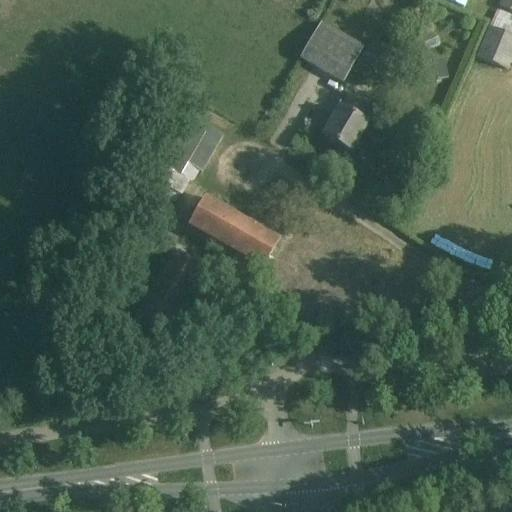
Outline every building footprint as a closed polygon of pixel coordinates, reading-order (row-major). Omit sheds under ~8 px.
[(511,0),(501,0),(498,8),(511,14),(511,0)] [(363,49),(320,25),(299,60),(343,85),(363,49)] [(511,58),(511,38),(488,29),(476,59),(507,72),(511,58)] [(380,45),(372,41),(358,64),(375,75),(385,60),(375,54),(380,45)] [(430,79),(448,77),(445,60),(428,63),(430,79)] [(328,116),(319,131),(325,135),(322,139),(349,155),(366,127),(365,126),(375,107),(350,93),(339,111),(334,119),(328,116)] [(500,121),(452,121),(452,143),(456,143),(456,162),(472,162),(472,191),(504,191),(504,141),(500,141),(500,121)] [(182,132),(163,164),(193,181),(211,149),(182,132)] [(279,241),(205,199),(185,234),(235,262),(229,273),(243,281),(250,271),(259,276),(279,241)] [(141,258),(123,249),(109,275),(126,284),(141,258)] [(200,276),(170,258),(135,318),(165,336),(200,276)] [(236,314),(220,304),(215,311),(209,307),(191,332),(175,360),(183,366),(201,338),(203,339),(217,347),(236,314)]
